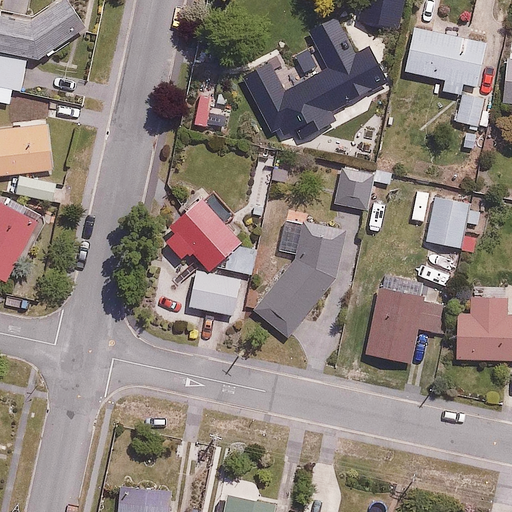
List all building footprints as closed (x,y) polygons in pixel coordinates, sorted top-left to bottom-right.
[(62,0),(32,16),(0,12),(0,86),(26,89),(30,53),(40,54),(90,28),(74,0),(62,0)] [(417,24),(409,68),(444,75),(442,87),(465,92),(468,79),(481,82),(489,38),(417,24)] [(327,66),(261,102),(279,136),(390,76),(372,42),(356,51),(347,33),(317,49),(327,66)] [(490,96),(463,92),(459,121),(486,124),(490,96)] [(50,122),(0,126),(0,172),(54,167),(50,122)] [(370,208),(374,166),(338,162),(334,204),(370,208)] [(0,276),(6,280),(43,215),(0,190),(0,276)] [(422,238),(464,245),(468,220),(479,221),(483,198),(430,190),(422,238)] [(246,240),(205,194),(170,226),(211,271),(246,240)] [(282,219),(278,246),(298,253),(259,310),(297,338),(341,278),(347,227),(282,219)] [(376,281),(361,345),(413,357),(421,326),(439,331),(447,298),(376,281)] [(511,310),(510,281),(472,282),(473,311),(458,312),(460,359),(511,357),(511,310)] [(117,484),(116,511),(169,511),(170,486),(117,484)] [(273,511),(275,501),(227,494),(224,511),(273,511)]
